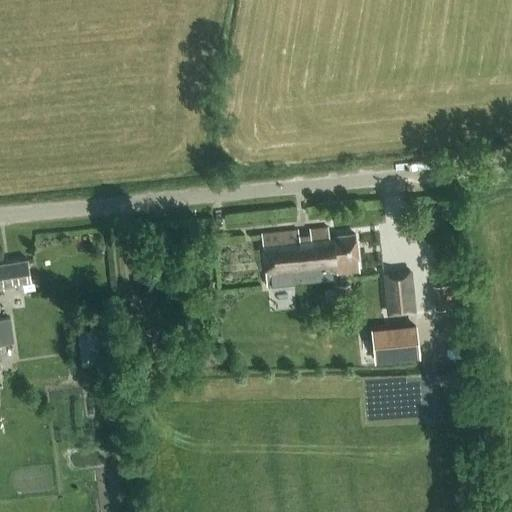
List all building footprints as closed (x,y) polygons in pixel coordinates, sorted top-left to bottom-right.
[(330,236),(329,226),(310,228),(311,233),(299,234),(299,229),(262,233),(267,284),(278,283),(277,277),(288,276),(288,282),(334,278),(333,276),(360,273),(356,233),(330,236)] [(15,281),(30,279),(27,259),(0,262),(0,286),(15,284),(15,281)] [(387,314),(415,312),(411,271),(382,273),(387,314)] [(464,305),(463,280),(440,281),(441,306),(464,305)] [(349,282),(338,283),(339,296),(350,295),(349,282)] [(419,357),(416,324),(371,328),(374,362),(419,357)]
